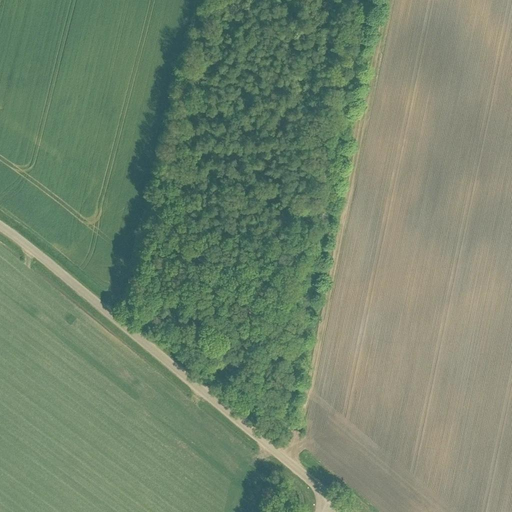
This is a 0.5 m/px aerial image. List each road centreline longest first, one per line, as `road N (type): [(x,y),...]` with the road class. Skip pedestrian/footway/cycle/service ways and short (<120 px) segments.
road 1 (track): [(384,0),(289,465)]
road 2 (tertiary): [(335,500),(0,225)]
